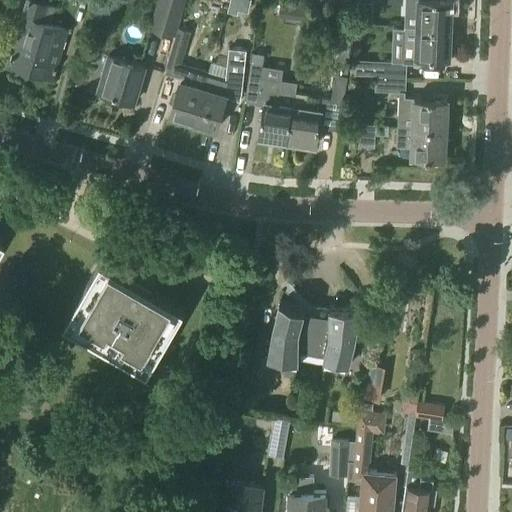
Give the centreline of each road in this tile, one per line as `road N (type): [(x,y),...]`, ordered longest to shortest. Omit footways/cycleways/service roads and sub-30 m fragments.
road 1 (residential): [(486,214),(257,208),(0,131)]
road 2 (residential): [(486,214),(473,511)]
road 3 (residential): [(496,0),(490,153)]
